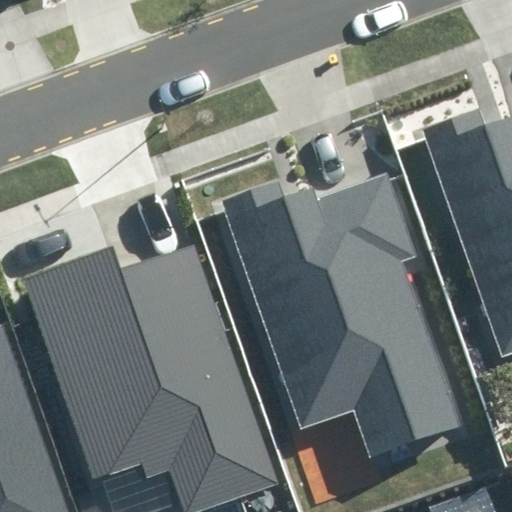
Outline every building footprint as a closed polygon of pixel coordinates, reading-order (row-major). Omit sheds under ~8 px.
[(511,114),(487,123),(482,109),(420,131),(500,356),(511,351),(511,114)] [(288,177),(226,199),(304,421),(355,403),(372,451),(460,421),(404,264),(420,258),(390,174),(324,197),(319,184),(293,193),(288,177)] [(277,477),(196,244),(122,270),(114,246),(20,279),(89,477),(143,459),(149,477),(172,469),(185,509),(277,477)] [(70,511),(5,320),(0,321),(0,511),(70,511)] [(253,508),(256,511),(257,511),(267,511),(269,511),(272,509),(274,505),(274,502),(274,498),(272,495),(269,493),(266,491),(262,491),(258,492),(255,494),(253,497),(252,501),(252,505),(253,508)]
